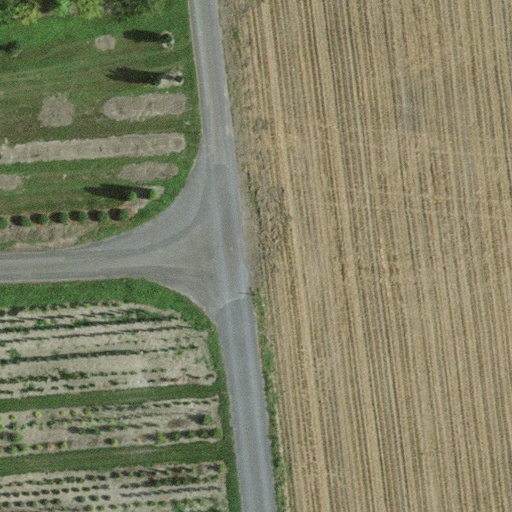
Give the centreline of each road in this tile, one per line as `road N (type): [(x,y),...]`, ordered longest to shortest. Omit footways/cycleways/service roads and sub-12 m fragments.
road 1 (track): [(199,0),(262,511)]
road 2 (track): [(229,252),(0,266)]
